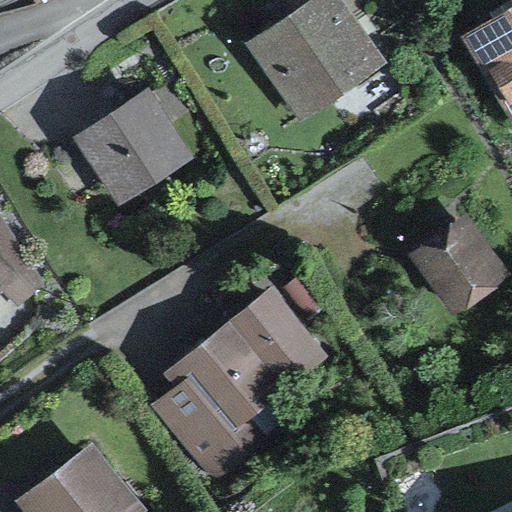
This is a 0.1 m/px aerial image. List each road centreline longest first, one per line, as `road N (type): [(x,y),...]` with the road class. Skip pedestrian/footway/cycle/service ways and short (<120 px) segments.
road 1 (trunk): [(511,340),(0,478)]
road 2 (residential): [(153,0),(0,104)]
